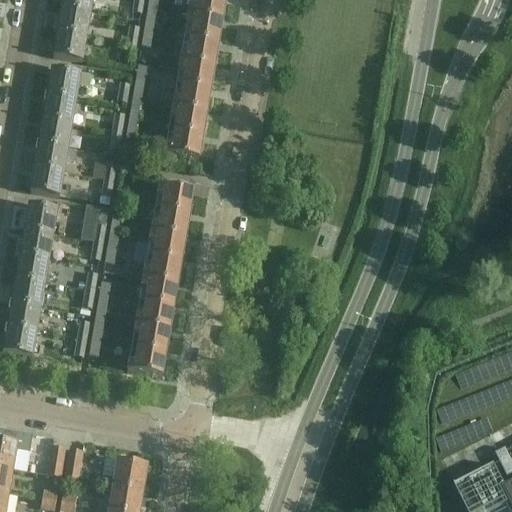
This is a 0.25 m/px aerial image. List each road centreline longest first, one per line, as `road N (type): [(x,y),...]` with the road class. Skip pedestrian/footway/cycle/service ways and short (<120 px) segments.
road 1 (secondary): [(299,511),(418,211),(441,111),(491,0)]
road 2 (secondary): [(430,0),(389,209),(272,511)]
road 3 (residential): [(188,436),(262,0)]
road 4 (residential): [(188,436),(0,402)]
road 5 (residential): [(28,0),(0,174)]
